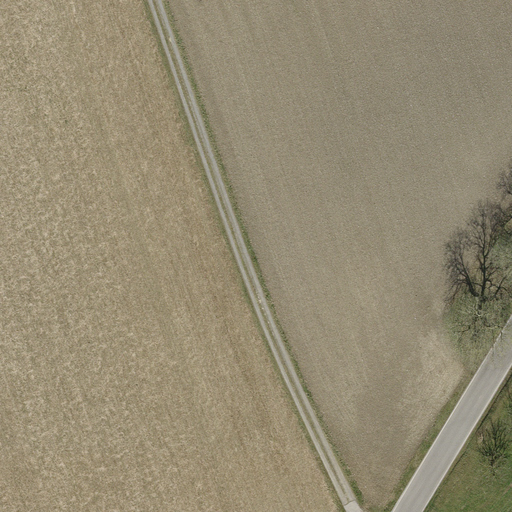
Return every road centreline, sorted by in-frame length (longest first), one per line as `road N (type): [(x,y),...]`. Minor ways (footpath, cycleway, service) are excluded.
road 1 (track): [(360,511),(269,323),(161,0)]
road 2 (tertiary): [(409,511),(511,344)]
